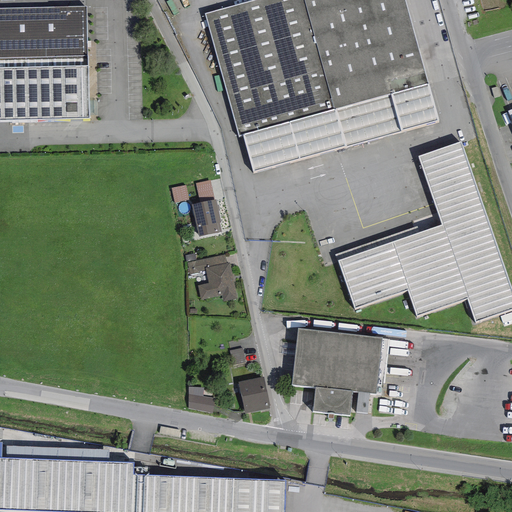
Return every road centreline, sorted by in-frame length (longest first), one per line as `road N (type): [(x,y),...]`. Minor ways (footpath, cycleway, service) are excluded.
road 1 (unclassified): [(285,437),(218,144),(149,0)]
road 2 (unclassified): [(285,437),(0,390)]
road 3 (unclassified): [(511,471),(285,437)]
road 4 (unknown): [(499,345),(479,409),(449,421),(423,419),(413,382),(446,338)]
road 5 (unclassified): [(511,194),(447,0)]
